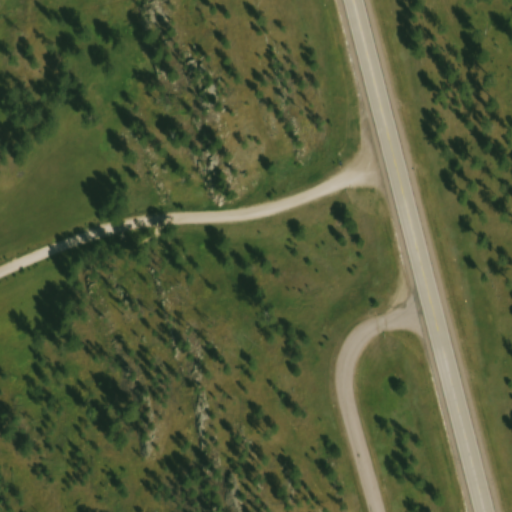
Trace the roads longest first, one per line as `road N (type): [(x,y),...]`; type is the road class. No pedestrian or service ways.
road 1 (primary): [(485,511),(354,0)]
road 2 (residential): [(0,277),(130,225),(269,211),(395,161)]
